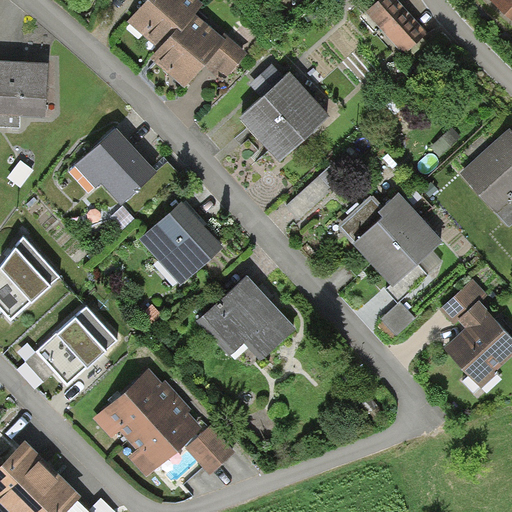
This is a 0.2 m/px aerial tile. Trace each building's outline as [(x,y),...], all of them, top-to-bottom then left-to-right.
[(197,0),(148,0),(144,4),(128,23),(160,51),(176,32),(179,34),(195,15),(204,6),(197,0)] [(397,0),(381,0),(367,13),(405,55),(428,34),(397,0)] [(511,0),(487,0),(511,21),(511,0)] [(221,38),(195,15),(179,34),(176,32),(160,51),(152,60),(185,89),(200,71),(205,66),(226,42),(221,38)] [(225,34),(221,38),(226,42),(205,66),(224,83),(249,55),(225,34)] [(16,64),(0,63),(0,115),(47,118),(50,66),(16,64)] [(272,90),(239,120),(280,164),(314,133),(331,118),(290,74),(272,90)] [(148,163),(116,130),(77,167),(97,188),(101,184),(122,206),(157,172),(148,163)] [(450,131),(432,148),(442,158),(460,141),(450,131)] [(511,134),(509,131),(461,172),(497,214),(511,201),(511,134)] [(287,206),(299,219),(344,179),(332,165),(287,206)] [(362,207),(339,228),(391,286),(393,289),(420,266),(427,260),(435,253),(444,245),(400,196),(381,213),(370,200),(362,207)] [(201,223),(183,202),(140,240),(181,286),(224,249),(201,223)] [(60,278),(24,239),(13,254),(0,269),(0,309),(12,322),(52,288),(50,287),(60,278)] [(444,262),(435,253),(427,260),(420,266),(428,276),(444,262)] [(428,276),(420,266),(393,289),(391,286),(386,290),(399,304),(401,302),(428,276)] [(264,294),(246,276),(197,321),(231,357),(244,344),(261,362),(297,329),(264,294)] [(415,319),(401,302),(399,304),(382,319),(383,321),(378,326),(391,341),(415,319)] [(511,358),(511,337),(479,302),(459,321),(464,327),(466,330),(445,349),(482,390),(499,374),(497,372),(511,358)] [(87,308),(37,352),(68,387),(96,363),(118,343),(87,308)] [(120,431),(129,442),(180,396),(173,388),(166,381),(163,384),(150,369),(94,419),(112,438),(120,431)] [(187,404),(180,396),(129,442),(137,451),(129,458),(147,478),(203,428),(189,411),(191,409),(187,404)] [(210,476),(236,453),(212,426),(186,450),(210,476)] [(0,468),(0,511),(12,511),(54,471),(45,462),(25,443),(0,468)] [(61,478),(54,471),(12,511),(68,511),(82,499),(61,478)]
